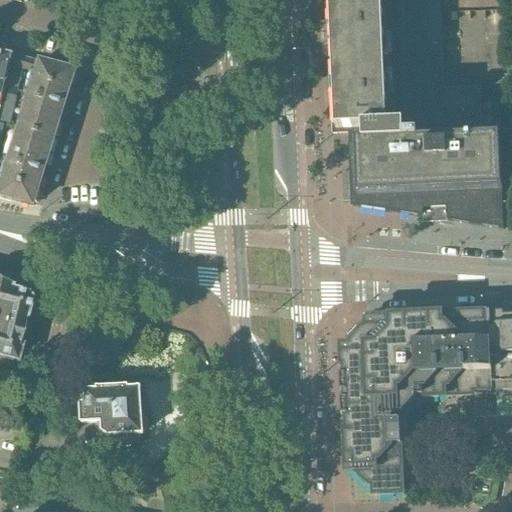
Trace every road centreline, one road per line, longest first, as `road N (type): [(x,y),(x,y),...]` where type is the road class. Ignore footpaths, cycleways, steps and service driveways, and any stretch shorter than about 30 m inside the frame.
road 1 (tertiary): [(295,242),(281,0)]
road 2 (tertiary): [(230,0),(240,239)]
road 3 (tertiary): [(241,288),(252,419),(240,511)]
road 4 (tertiary): [(300,511),(296,290)]
road 5 (unclassified): [(457,277),(427,264),(295,242)]
road 6 (unclassified): [(296,290),(429,286),(457,277)]
road 7 (unclassified): [(96,251),(241,288)]
road 8 (residential): [(71,180),(112,39)]
road 9 (unclassified): [(240,239),(96,251)]
